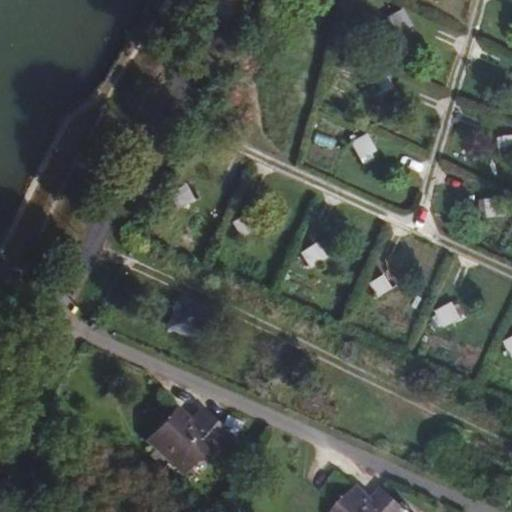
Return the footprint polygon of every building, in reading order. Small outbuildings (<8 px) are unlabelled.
[(400,11),(386,20),(393,31),(407,21),(400,11)] [(383,73),(367,82),(373,93),(389,84),(383,73)] [(365,137),(350,145),(355,155),(370,147),(365,137)] [(179,189),(169,195),(177,210),(187,204),(179,189)] [(241,217),(230,224),(241,239),(251,232),(241,217)] [(307,247),(298,254),(309,269),(319,260),(307,247)] [(377,277),(367,283),(378,299),(387,293),(377,277)] [(180,299),(167,325),(192,337),(205,311),(180,299)] [(447,307),(436,312),(444,328),(456,323),(447,307)] [(193,423),(208,409),(203,405),(189,418),(193,423)] [(233,435),(208,409),(193,423),(189,418),(176,406),(148,434),(181,468),(211,438),(221,447),(233,435)] [(378,508),(373,503),(359,489),(335,511),(407,511),(390,495),(378,508)] [(385,490),(373,503),(378,508),(390,495),(385,490)]
